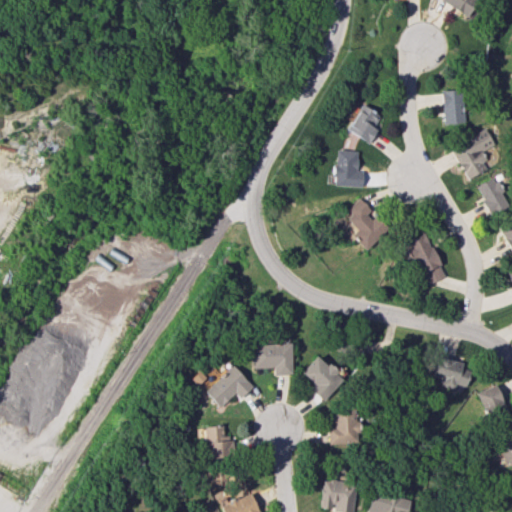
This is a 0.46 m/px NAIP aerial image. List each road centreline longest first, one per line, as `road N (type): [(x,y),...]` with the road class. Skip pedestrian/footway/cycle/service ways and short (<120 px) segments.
road 1 (residential): [(337,0),(331,40),(261,159),(247,206),(34,511)]
road 2 (residential): [(511,359),(464,329),(300,293),(262,255),(247,206)]
road 3 (residential): [(423,172),(472,265),(464,329)]
road 4 (residential): [(423,172),(410,122),(410,70),(422,43)]
